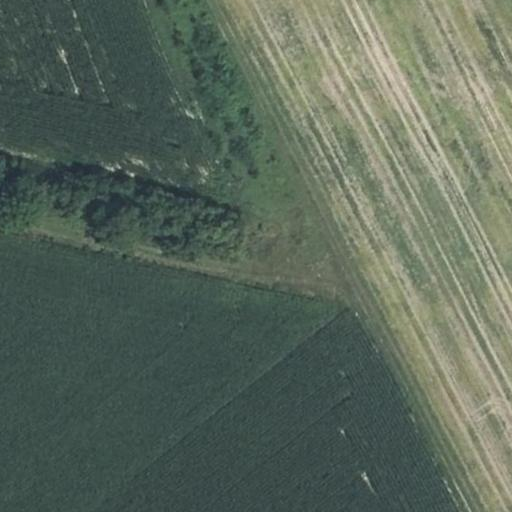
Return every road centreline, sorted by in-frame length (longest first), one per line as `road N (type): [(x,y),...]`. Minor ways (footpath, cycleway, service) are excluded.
road 1 (track): [(367,292),(0,206)]
road 2 (track): [(212,0),(367,292)]
road 3 (track): [(367,292),(479,511)]
